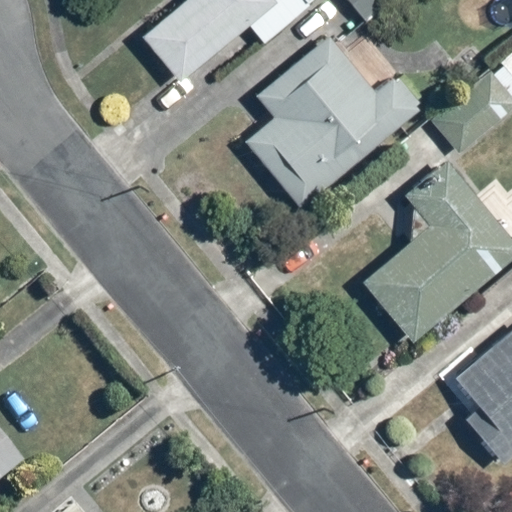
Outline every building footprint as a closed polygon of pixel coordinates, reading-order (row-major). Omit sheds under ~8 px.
[(177,0),(139,33),(177,78),(243,21),(260,40),(307,0),(177,0)] [(345,0),(366,21),(388,0),(345,0)] [(373,91),(319,25),(245,87),(268,115),(241,138),(296,205),(421,101),(397,72),(373,91)] [(511,104),(511,46),(427,120),(455,153),(511,104)] [(445,158),(423,175),(430,183),(406,202),(424,224),(358,277),(407,337),(511,251),(511,200),(492,216),(445,158)] [(511,448),(511,314),(442,373),(464,401),(455,409),(498,460),(511,448)] [(0,478),(22,458),(0,434),(0,478)] [(84,511),(70,494),(48,511),(84,511)]
